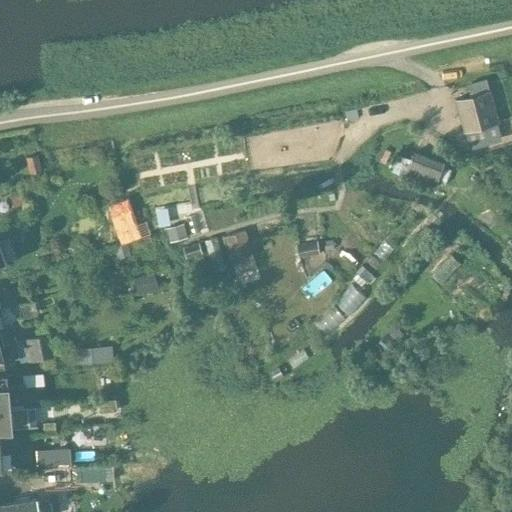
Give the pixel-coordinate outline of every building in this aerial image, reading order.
[(487,79),(467,84),(470,94),(490,89),(487,79)] [(498,122),(490,89),(470,94),(454,99),(463,132),(466,131),(472,129),(496,123),(497,123),(498,122)] [(472,129),(466,131),(470,146),(501,138),(497,123),(496,123),(472,129)] [(444,161),(414,150),(405,175),(435,186),(444,161)] [(37,153),(25,157),(30,173),(42,170),(37,153)] [(405,174),(411,157),(397,153),(392,169),(405,174)] [(108,204),(121,243),(140,237),(127,197),(108,204)] [(184,222),(166,227),(170,241),(188,236),(184,222)] [(424,227),(417,235),(424,242),(432,233),(424,227)] [(245,230),(223,236),(230,260),(252,254),(245,230)] [(334,248),(332,239),(324,241),(325,249),(334,248)] [(296,244),(298,257),(320,253),(317,240),(296,244)] [(186,257),(202,252),(199,241),(182,247),(186,257)] [(127,243),(114,247),(119,262),(132,258),(127,243)] [(372,274),(361,264),(355,270),(365,281),(372,274)] [(403,334),(394,324),(374,345),(384,354),(403,334)] [(19,341),(24,361),(51,353),(45,332),(22,339),(22,341),(19,341)] [(81,348),(83,363),(101,361),(99,346),(81,348)] [(284,376),(278,366),(269,371),(275,381),(284,376)] [(22,374),(24,385),(43,383),(42,372),(22,374)] [(0,408),(11,407),(10,398),(6,373),(0,373),(0,408)] [(116,410),(115,399),(98,401),(100,412),(116,410)] [(25,406),(11,407),(0,408),(0,427),(36,424),(35,411),(46,410),(46,405),(34,406),(34,405),(25,406)] [(44,430),(55,429),(55,421),(43,422),(44,430)] [(0,468),(16,467),(15,458),(2,460),(0,442),(0,468)] [(36,445),(37,463),(55,462),(53,444),(36,445)] [(0,511),(39,511),(37,497),(0,505),(0,511)]
